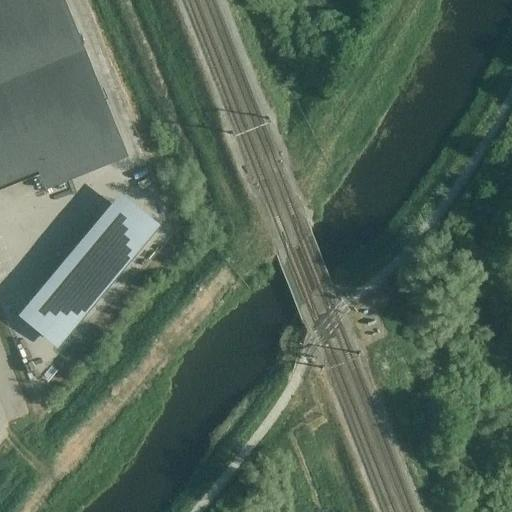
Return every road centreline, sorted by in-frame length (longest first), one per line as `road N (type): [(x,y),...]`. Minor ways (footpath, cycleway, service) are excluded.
road 1 (track): [(219,287),(37,511)]
road 2 (track): [(405,0),(329,123)]
